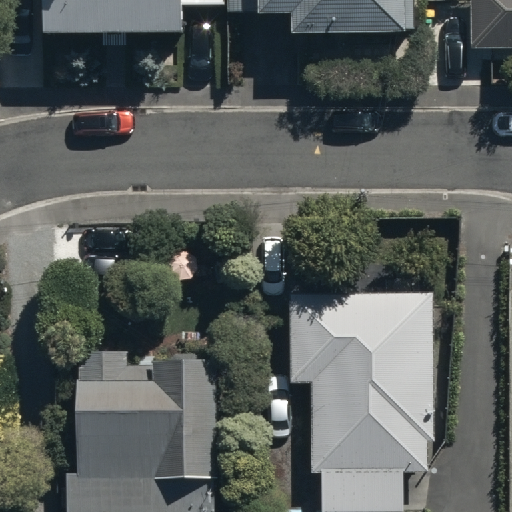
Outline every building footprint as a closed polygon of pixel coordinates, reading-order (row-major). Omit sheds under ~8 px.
[(44,0),(44,30),(182,31),(182,5),(223,5),(222,0),(44,0)] [(230,0),(231,14),(292,12),(293,32),(407,29),(405,0),(230,0)] [(511,0),(475,0),(475,44),(511,43),(511,0)] [(311,384),(312,473),(321,473),(320,511),(401,511),(402,471),(426,471),(426,441),(434,442),(434,292),(419,292),(419,265),(366,265),(366,292),(289,292),(289,384),(311,384)] [(67,469),(67,511),(217,511),(219,360),(127,360),(127,353),(79,353),(78,470),(67,469)]
